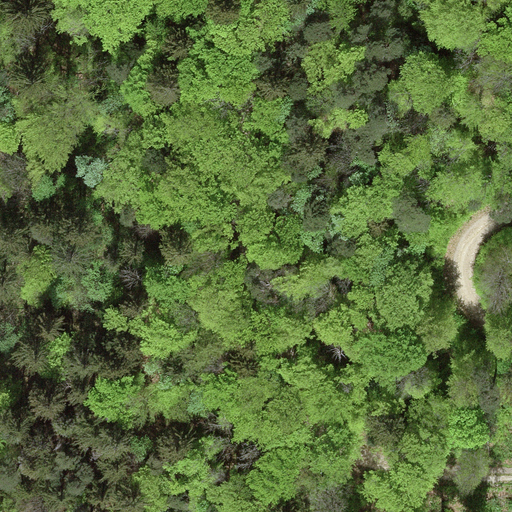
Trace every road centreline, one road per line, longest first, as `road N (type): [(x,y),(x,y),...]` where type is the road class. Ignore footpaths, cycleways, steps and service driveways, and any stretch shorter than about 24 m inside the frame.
road 1 (track): [(511,475),(436,472),(352,452),(297,402),(272,358),(241,242),(260,0)]
road 2 (track): [(511,343),(473,314),(453,279),(459,247),(479,225),(511,213)]
